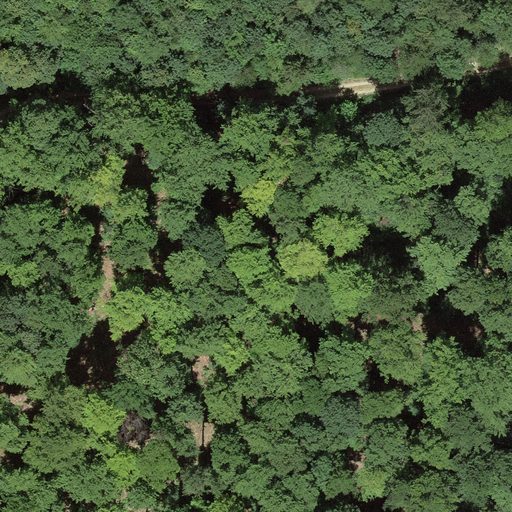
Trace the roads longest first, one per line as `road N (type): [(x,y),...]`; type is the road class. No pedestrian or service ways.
road 1 (track): [(0,368),(331,305),(442,296),(511,309)]
road 2 (track): [(511,62),(323,93),(80,97),(37,104),(0,122)]
